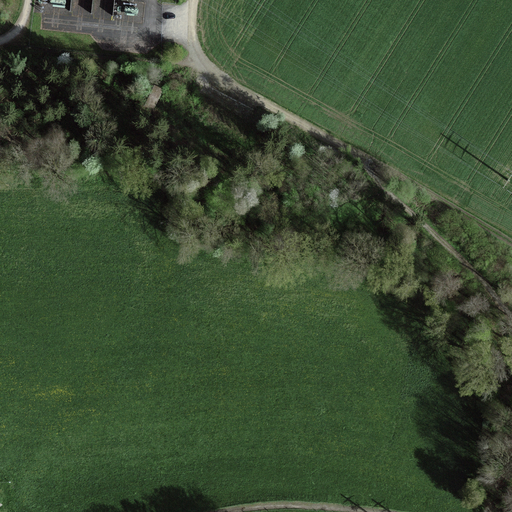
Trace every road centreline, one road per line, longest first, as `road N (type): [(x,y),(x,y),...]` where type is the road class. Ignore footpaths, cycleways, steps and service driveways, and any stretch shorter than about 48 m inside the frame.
road 1 (track): [(511,319),(425,220),(260,103)]
road 2 (track): [(511,244),(260,103)]
road 3 (track): [(211,511),(300,504),(367,511)]
